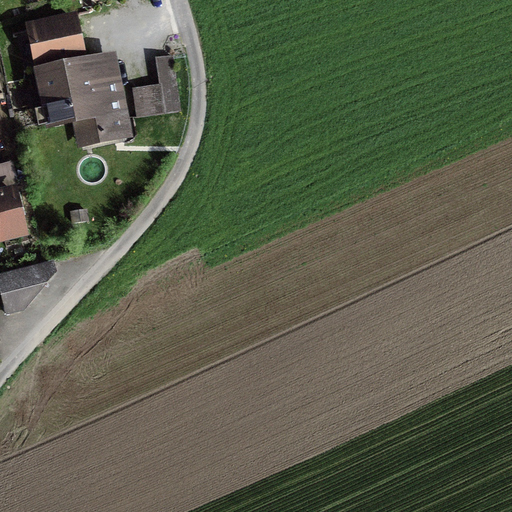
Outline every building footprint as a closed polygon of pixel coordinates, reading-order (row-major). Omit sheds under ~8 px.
[(57,65),(80,60),(71,21),(29,30),(37,69),(57,65)] [(178,112),(170,58),(155,60),(159,87),(149,88),(154,116),(163,114),(178,112)] [(58,71),(38,75),(49,126),(72,121),(94,116),(98,138),(124,133),(108,60),(81,66),(69,68),(58,71)] [(0,166),(0,189),(15,185),(10,164),(0,166)] [(0,239),(21,234),(11,194),(0,196),(0,239)] [(52,273),(50,266),(0,279),(0,291),(6,314),(20,310),(52,273)]
